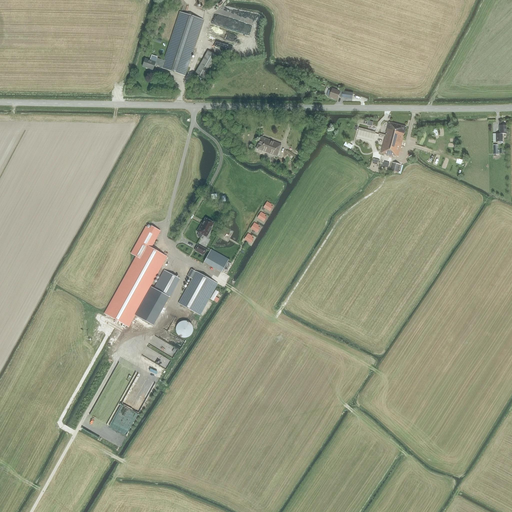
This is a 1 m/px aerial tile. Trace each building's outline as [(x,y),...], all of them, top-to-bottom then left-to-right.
[(203,20),(179,12),(163,60),(156,58),(155,62),(145,59),(142,66),(152,70),(154,65),(161,67),(161,68),(185,76),(203,20)] [(213,47),(210,52),(208,51),(195,74),(204,79),(217,56),(220,50),(213,47)] [(341,97),(344,98),(348,99),(349,94),(346,93),(346,92),(343,91),(342,92),(332,89),(329,97),(337,100),(339,96),(341,97)] [(406,127),(389,122),(381,153),(393,157),(393,156),(398,157),(406,127)] [(503,143),(503,142),(502,134),(506,134),(506,125),(500,126),(500,134),(496,134),(496,142),(499,142),(499,143),(503,143)] [(261,137),(256,149),(277,157),(281,145),(261,137)] [(347,140),(344,145),(351,149),(353,146),(349,144),(351,142),(347,140)] [(296,151),(300,154),(305,146),(301,143),(296,151)] [(293,161),(296,155),(289,151),(286,157),(293,161)] [(401,165),(392,163),(390,171),(398,174),(401,165)] [(212,228),(211,228),(214,223),(205,218),(203,221),(202,221),(196,232),(198,233),(197,235),(198,237),(201,238),(202,235),(206,237),(212,228)] [(167,257),(151,248),(160,231),(151,226),(149,229),(145,227),(130,254),(136,257),(105,314),(118,321),(128,327),(167,257)] [(224,227),(221,232),(227,235),(230,230),(224,227)] [(206,250),(197,245),(194,250),(203,256),(206,250)] [(204,262),(221,272),(228,260),(211,250),(204,262)] [(200,315),(217,284),(196,272),(195,272),(191,269),(187,276),(192,279),(178,304),(200,315)] [(169,296),(179,279),(164,271),(154,288),(169,296)] [(134,316),(153,326),(169,298),(151,287),(134,316)] [(218,292),(215,291),(210,300),(213,302),(218,292)] [(192,327),(192,326),(191,325),(191,324),(190,323),(189,322),(188,322),(187,321),(186,321),(185,321),(183,321),(182,321),(181,321),(180,322),(179,322),(178,323),(177,324),(177,325),(176,325),(176,326),(176,327),(175,329),(175,330),(175,331),(176,333),(177,334),(178,335),(180,337),(181,337),(181,338),(182,338),(183,338),(185,338),(186,338),(187,337),(188,337),(189,336),(191,335),(191,334),(192,333),(192,332),(193,330),(193,329),(193,328),(192,327)] [(178,351),(172,346),(170,348),(171,350),(169,352),(174,356),(178,351)] [(172,360),(147,347),(142,355),(167,369),(172,360)] [(131,430),(140,411),(123,403),(117,416),(124,420),(123,423),(126,425),(125,427),(131,430)]
